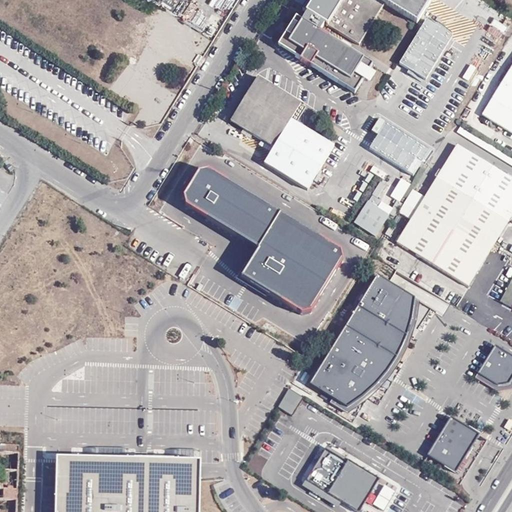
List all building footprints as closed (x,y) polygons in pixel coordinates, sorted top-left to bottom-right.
[(309,0),(302,11),(313,18),(310,18),(307,23),(308,25),(296,18),(281,41),(298,51),(295,57),(300,60),(299,62),(310,68),(310,67),(354,94),(372,65),(319,32),(324,25),(327,27),(327,26),(359,45),(385,4),(417,25),(431,0),(309,0)] [(497,12),(486,30),(501,38),(511,20),(497,12)] [(177,37),(159,26),(134,66),(149,76),(153,68),(156,70),(177,37)] [(426,81),(447,47),(419,30),(398,64),(426,81)] [(298,51),(281,41),(278,46),(295,57),(298,51)] [(511,64),(483,111),(511,129),(511,64)] [(305,109),(257,79),(230,122),(273,149),(263,165),(307,192),(333,148),(295,125),(305,109)] [(387,121),(370,149),(413,175),(430,148),(387,121)] [(511,215),(511,176),(458,143),(398,240),(468,286),(511,215)] [(342,249),(210,168),(199,170),(185,196),(187,204),(259,249),(242,276),(302,313),(311,311),(345,258),(342,249)] [(389,216),(368,203),(353,225),(374,238),(389,216)] [(402,339),(408,323),(411,310),(412,296),(375,274),(307,382),(344,406),(360,395),(375,382),(385,368),(395,353),(402,339)] [(511,308),(511,279),(499,303),(511,309),(511,308)] [(511,355),(492,343),(475,372),(495,384),(506,382),(511,372),(511,355)] [(291,415),(302,397),(288,389),(277,407),(291,415)] [(477,432),(448,415),(424,453),(453,471),(477,432)] [(0,472),(18,473),(19,445),(1,444),(0,453),(0,452),(0,472)] [(347,462),(325,449),(324,451),(345,464),(347,462)] [(358,506),(373,482),(354,470),(355,468),(347,462),(345,464),(324,451),(304,484),(313,489),(315,487),(327,495),(325,497),(339,506),(341,504),(354,511),(356,511),(360,507),(358,506)] [(141,458),(57,456),(55,511),(199,511),(201,459),(141,458)] [(358,506),(360,507),(368,493),(388,505),(395,493),(355,468),(354,470),(373,482),(358,506)] [(0,500),(17,501),(18,473),(0,472),(0,500)]
